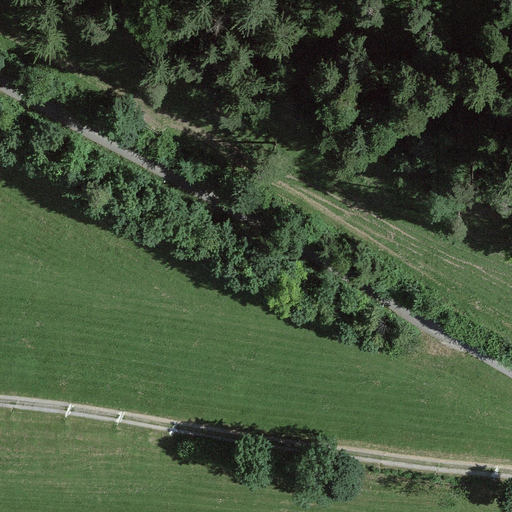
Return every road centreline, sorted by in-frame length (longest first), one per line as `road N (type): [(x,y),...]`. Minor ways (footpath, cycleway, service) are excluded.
road 1 (unclassified): [(511,371),(0,82)]
road 2 (track): [(0,406),(511,479)]
